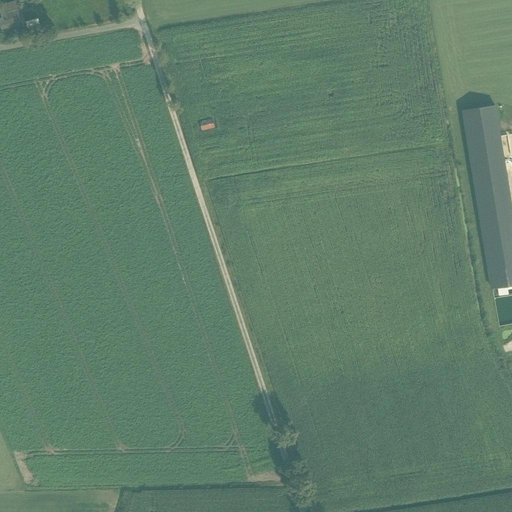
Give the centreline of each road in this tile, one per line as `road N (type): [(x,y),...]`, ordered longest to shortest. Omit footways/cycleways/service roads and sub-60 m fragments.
road 1 (unclassified): [(143,22),(301,511)]
road 2 (unclassified): [(143,22),(0,47)]
